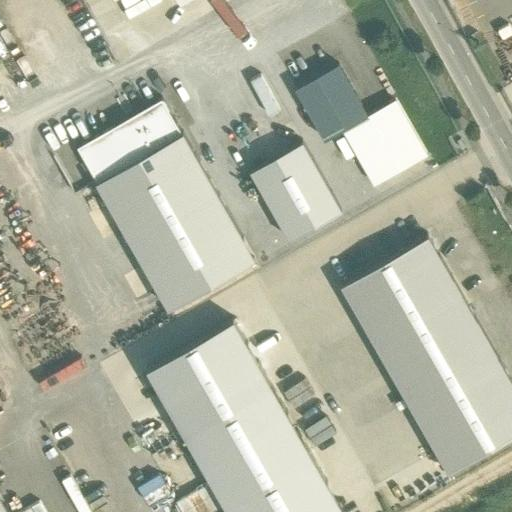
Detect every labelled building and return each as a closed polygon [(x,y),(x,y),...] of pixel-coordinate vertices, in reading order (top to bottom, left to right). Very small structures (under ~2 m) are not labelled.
[(338,61),(296,86),(325,137),(343,127),(368,113),(368,112),(338,61)] [(396,96),(368,112),(368,113),(343,127),(374,182),(428,152),(396,96)] [(169,306),(252,259),(162,99),(78,146),(169,306)] [(251,167),(290,236),(341,208),(301,138),(251,167)] [(347,280),(454,470),(511,437),(511,386),(427,236),(347,280)] [(341,511),(231,324),(152,370),(236,511),(341,511)] [(79,511),(91,511),(75,472),(65,477),(79,511)] [(163,472),(139,481),(145,496),(169,486),(163,472)] [(212,481),(181,496),(188,511),(197,511),(221,501),(212,481)] [(8,511),(0,498),(0,511),(8,511)]
